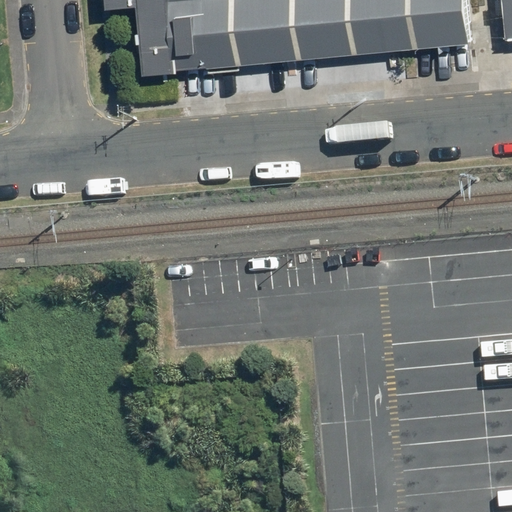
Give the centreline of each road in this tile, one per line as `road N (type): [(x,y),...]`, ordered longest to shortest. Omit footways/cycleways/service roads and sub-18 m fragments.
road 1 (unclassified): [(511,116),(68,154)]
road 2 (residential): [(53,0),(68,154)]
